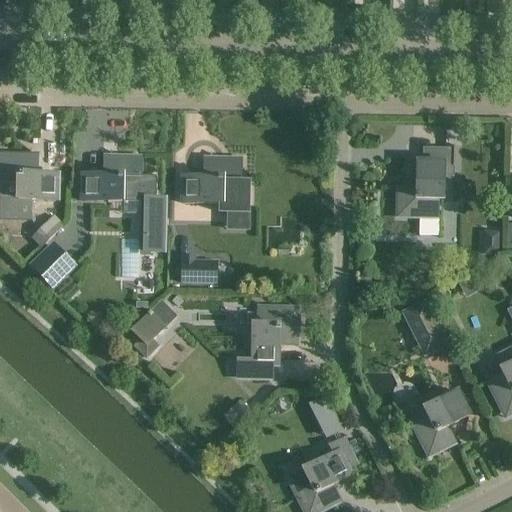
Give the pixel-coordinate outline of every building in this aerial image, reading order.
[(439,201),(444,201),(444,178),(454,179),(455,146),(454,146),(454,150),(425,150),(425,151),(428,151),(427,165),(417,164),(417,188),(393,188),(393,189),(398,189),(398,219),(420,219),(419,238),(438,238),(439,201)] [(0,155),(0,179),(0,197),(18,198),(18,202),(55,203),(56,175),(31,174),(32,151),(30,151),(30,156),(0,155)] [(85,197),(85,203),(122,204),(122,200),(122,199),(143,199),(143,216),(142,253),(165,253),(166,199),(156,199),(157,178),(141,177),(141,158),(131,158),(112,158),(112,153),(111,153),(110,158),(110,176),(103,176),(86,176),(85,197)] [(185,205),(220,206),(220,215),(227,215),(248,215),(249,184),(241,184),(242,160),(231,160),(212,160),(212,155),(211,155),(210,160),(210,178),(203,178),(186,178),(185,205)] [(42,249),(49,242),(52,244),(54,246),(55,245),(64,237),(59,232),(64,227),(55,218),(33,240),(42,249)] [(78,268),(55,245),(54,246),(52,244),(29,267),(54,292),(78,268)] [(181,286),(212,287),(218,287),(218,263),(197,262),(197,258),(182,257),(181,286)] [(426,301),(401,314),(425,359),(449,347),(426,301)] [(175,323),(221,323),(220,307),(175,307),(175,323)] [(280,341),(298,341),(303,341),(303,340),(298,340),(299,310),(257,309),(257,314),(248,313),(248,327),(253,328),(252,361),(237,361),(237,379),(272,380),(272,364),(278,364),(278,365),(279,365),(280,341)] [(150,315),(132,334),(141,343),(136,349),(147,360),(159,349),(153,343),(165,330),(150,315)] [(511,364),(501,370),(503,374),(487,383),(497,402),(506,420),(511,416),(511,364)] [(439,370),(438,385),(450,386),(452,372),(439,370)] [(469,417),(460,400),(457,393),(424,409),(426,413),(406,424),(406,425),(411,423),(429,459),(455,445),(458,449),(459,449),(448,428),(469,417)] [(309,407),(310,408),(312,407),(328,438),(333,436),(333,437),(345,431),(344,429),(342,430),(326,399),(327,399),(326,398),(309,407)] [(240,402),(223,419),(234,431),(251,414),(240,402)] [(338,510),(336,506),(327,489),(349,478),(349,477),(348,478),(344,469),(356,463),(353,457),(347,445),(344,440),(328,448),(333,456),(319,463),(304,471),(306,475),(289,483),(304,511),(323,511),(335,506),(337,511),(338,510)] [(355,441),(347,445),(353,457),(361,453),(355,441)]
